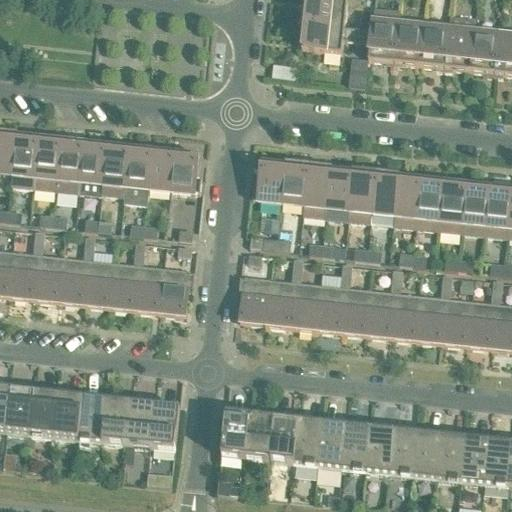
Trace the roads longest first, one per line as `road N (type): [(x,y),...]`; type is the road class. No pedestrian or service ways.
road 1 (residential): [(511,408),(210,373)]
road 2 (residential): [(511,143),(235,113)]
road 3 (residential): [(210,373),(235,113)]
road 4 (residential): [(235,113),(0,91)]
road 5 (residential): [(210,373),(0,352)]
road 6 (residential): [(195,511),(210,373)]
road 7 (residential): [(247,14),(110,0)]
